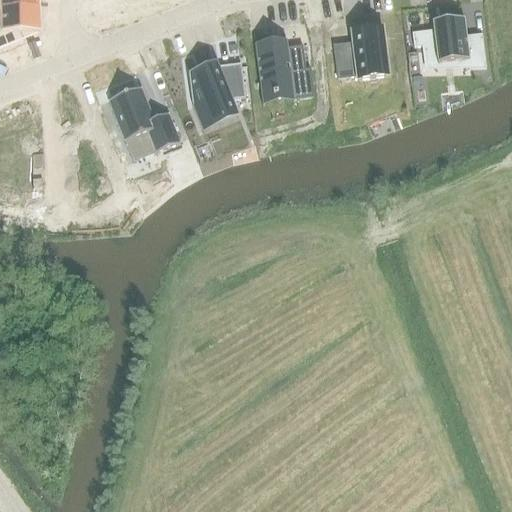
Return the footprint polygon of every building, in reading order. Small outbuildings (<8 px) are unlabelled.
[(39,0),(0,0),(0,11),(40,10),(39,0)] [(1,29),(0,29),(0,51),(24,42),(21,35),(40,35),(40,10),(0,11),(1,29)] [(432,32),(411,35),(413,50),(421,49),(423,68),(469,62),(470,71),(485,71),(481,36),(466,38),(464,20),(431,24),(432,32)] [(353,51),(333,54),(337,82),(357,79),(357,82),(387,78),(381,31),(351,34),(353,51)] [(256,46),(254,46),(262,108),(263,108),(262,100),(268,99),(268,98),(272,98),(272,101),(277,100),(277,97),(291,95),(292,104),(294,104),(294,102),(313,100),(310,70),(305,71),(302,47),(287,49),(286,42),(284,43),(285,45),(256,48),(256,46)] [(197,72),(187,75),(191,107),(204,106),(212,126),(237,116),(231,102),(245,101),(241,66),(218,69),(216,64),(197,72)] [(140,91),(108,103),(133,165),(134,164),(133,162),(154,154),(155,155),(179,146),(167,116),(152,122),(140,91)]
